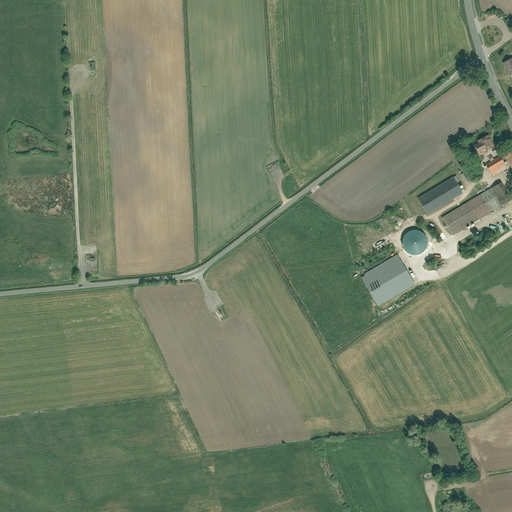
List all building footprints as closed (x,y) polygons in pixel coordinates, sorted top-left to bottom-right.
[(511,59),(502,65),(509,79),(511,77),(511,59)] [(472,148),(477,156),(483,153),(484,155),(486,154),(495,149),(488,137),(477,143),(478,145),(472,148)] [(492,179),(507,170),(500,158),(485,166),(492,179)] [(453,177),(418,198),(427,214),(462,193),(453,177)] [(500,184),(441,219),(451,237),(511,202),(500,184)] [(414,283),(396,254),(359,276),(377,305),(414,283)]
